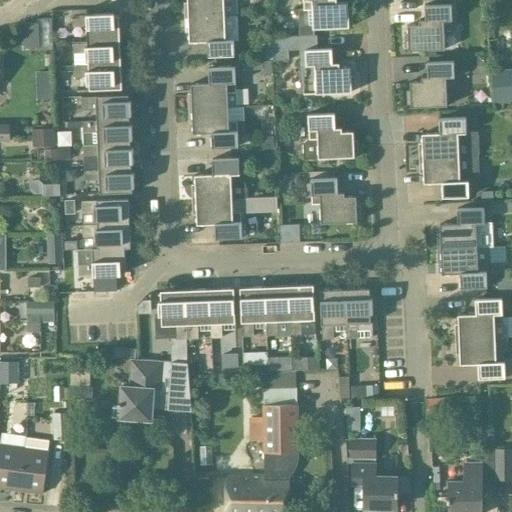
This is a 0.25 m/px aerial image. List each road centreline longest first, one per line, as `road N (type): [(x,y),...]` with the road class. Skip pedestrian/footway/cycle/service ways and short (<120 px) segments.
road 1 (residential): [(164,264),(154,0)]
road 2 (residential): [(389,252),(374,0)]
road 3 (residential): [(389,252),(164,264)]
road 4 (residential): [(416,399),(411,269),(389,252)]
